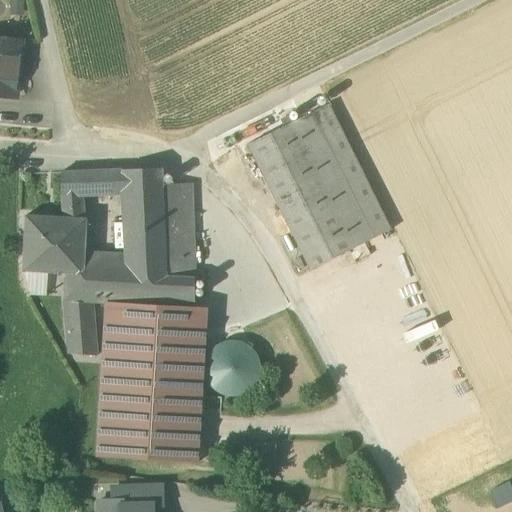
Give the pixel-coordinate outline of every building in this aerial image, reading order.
[(0,94),(15,96),(20,45),(2,43),(2,40),(0,40),(0,94)] [(247,146),(309,271),(390,231),(328,106),(247,146)] [(161,169),(122,171),(123,194),(127,262),(129,279),(143,279),(165,280),(165,278),(162,187),(161,169)] [(110,194),(109,171),(96,172),(97,195),(110,194)] [(110,194),(123,194),(122,171),(109,171),(110,194)] [(60,173),(61,196),(80,194),(78,173),(74,173),(60,173)] [(189,186),(162,187),(165,278),(193,279),(189,186)] [(83,221),(80,194),(61,196),(62,219),(62,220),(83,221)] [(66,274),(82,274),(83,260),(85,221),(83,221),(62,220),(62,219),(25,217),(23,272),(66,274)] [(66,274),(63,301),(92,303),(105,304),(141,306),(143,279),(129,279),(127,262),(83,260),(82,274),(66,274)] [(26,274),(26,295),(44,295),(44,273),(26,274)] [(165,280),(143,279),(141,306),(194,309),(193,279),(165,278),(165,280)] [(96,357),(92,303),(63,301),(68,355),(96,357)] [(194,309),(141,306),(105,304),(96,458),(197,463),(206,310),(194,309)] [(275,446),(237,444),(236,466),(274,468),(275,446)] [(494,507),(511,499),(504,484),(487,491),(494,507)] [(152,511),(153,508),(162,507),(161,486),(128,487),(128,490),(111,490),(111,502),(98,502),(98,511),(152,511)]
